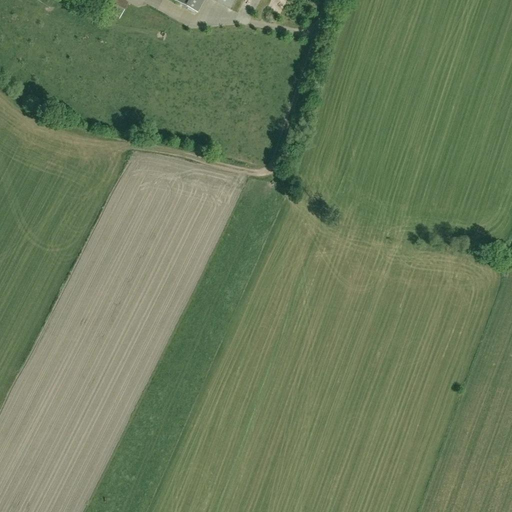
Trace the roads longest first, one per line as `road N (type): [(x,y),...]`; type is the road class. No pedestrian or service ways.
road 1 (track): [(193,156),(253,173),(271,166),(327,0)]
road 2 (track): [(315,35),(193,22),(143,0)]
